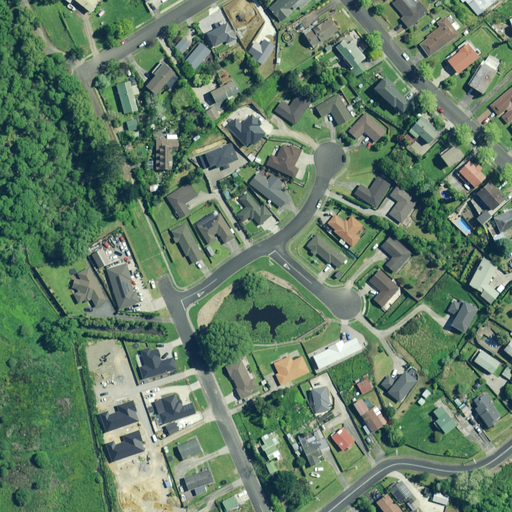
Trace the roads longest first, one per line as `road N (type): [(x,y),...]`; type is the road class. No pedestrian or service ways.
road 1 (residential): [(511,170),(405,70),(349,0)]
road 2 (residential): [(174,301),(262,511)]
road 3 (residential): [(329,511),(394,464),(473,470),(511,446)]
road 4 (residential): [(74,73),(199,0)]
